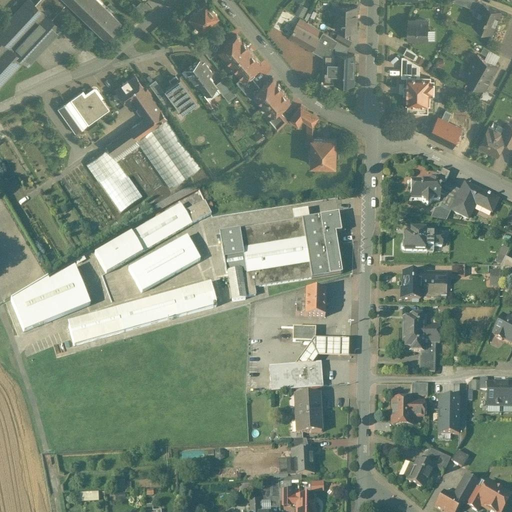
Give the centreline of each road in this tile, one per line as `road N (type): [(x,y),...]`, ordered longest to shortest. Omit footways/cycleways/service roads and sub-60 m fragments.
road 1 (residential): [(370,127),(364,379)]
road 2 (residential): [(172,0),(96,65),(0,109)]
road 3 (residential): [(222,0),(316,106),(370,127)]
road 4 (tertiary): [(370,127),(511,192)]
road 5 (residential): [(511,374),(364,379)]
road 6 (tertiary): [(373,0),(370,127)]
